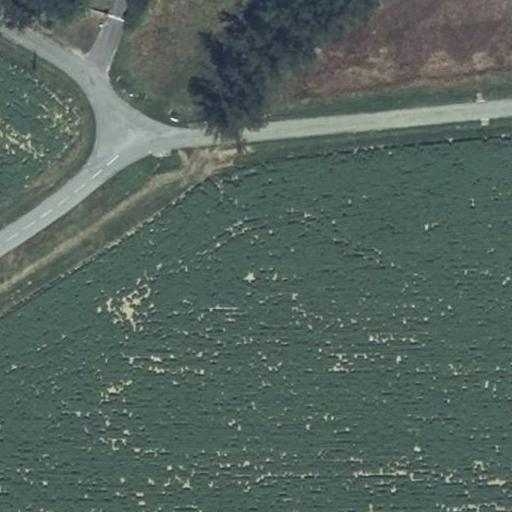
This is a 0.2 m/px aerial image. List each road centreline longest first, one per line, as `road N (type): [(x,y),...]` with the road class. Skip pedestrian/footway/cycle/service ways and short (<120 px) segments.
road 1 (tertiary): [(511,104),(131,141)]
road 2 (unclassified): [(131,141),(84,79),(0,20)]
road 3 (tertiary): [(131,141),(0,243)]
